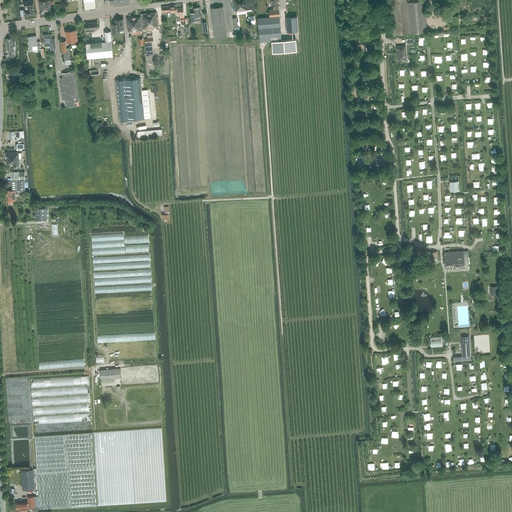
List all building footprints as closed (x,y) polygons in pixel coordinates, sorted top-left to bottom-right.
[(40,14),(52,12),(50,0),(47,0),(38,1),(40,14)] [(247,0),(233,0),(235,11),(239,11),(249,10),(247,0)] [(270,17),(258,18),(258,28),(260,28),(260,37),(281,35),(279,9),(277,9),(277,5),(279,5),(278,0),(267,0),(267,3),(271,2),(271,6),(274,5),(274,9),(269,10),(270,17)] [(406,0),(405,0),(390,0),(391,3),(390,3),(392,33),(393,33),(393,35),(409,34),(427,33),(424,1),(407,2),(406,0)] [(24,16),(35,15),(33,1),(24,2),(25,9),(24,10),(24,16)] [(189,24),(188,18),(186,18),(186,17),(184,18),(184,16),(183,8),(177,8),(177,5),(171,6),(162,7),(163,13),(167,12),(170,12),(170,14),(178,14),(178,16),(180,16),(181,18),(180,18),(181,25),(187,24),(189,24)] [(227,38),(226,30),(223,6),(211,8),(214,32),(215,39),(227,38)] [(194,12),(190,13),(192,21),(194,21),(201,20),(200,16),(201,16),(199,7),(194,8),(194,12)] [(141,14),(143,29),(143,32),(146,31),(145,29),(157,28),(157,27),(159,27),(158,17),(157,17),(156,13),(141,14)] [(288,15),(288,17),(284,17),(285,32),(298,31),(297,16),(291,17),(291,15),(288,15)] [(141,17),(127,18),(128,31),(132,31),(132,32),(142,31),(141,17)] [(123,20),(115,20),(115,23),(111,24),(112,33),(120,32),(120,29),(124,29),(123,20)] [(88,28),(85,28),(85,32),(88,32),(88,31),(94,30),(94,28),(98,28),(97,22),(88,23),(88,28)] [(72,45),(77,44),(76,30),(66,32),(67,42),(71,41),(72,45)] [(113,56),(111,36),(111,31),(104,32),(105,42),(102,42),(91,43),(86,44),(87,59),(113,56)] [(52,34),(43,35),(45,46),(50,45),(51,54),(55,53),(56,47),(55,38),(52,39),(52,34)] [(41,49),(40,43),(37,44),(36,35),(28,37),(29,46),(28,46),(28,51),(33,50),(41,49)] [(15,41),(12,42),(12,38),(6,39),(7,50),(9,50),(10,56),(15,56),(14,49),(13,49),(13,46),(15,46),(15,41)] [(295,39),(271,41),(272,53),(296,51),(295,39)] [(64,53),(65,61),(65,65),(71,64),(71,60),(69,48),(66,49),(66,45),(66,41),(61,41),(62,53),(64,53)] [(406,59),(405,45),(399,46),(399,50),(398,50),(398,60),(406,59)] [(61,82),(60,82),(62,100),(66,99),(67,108),(80,106),(79,98),(75,72),(62,73),(63,78),(60,78),(61,82)] [(120,121),(144,118),(140,78),(116,80),(120,121)] [(24,172),(11,172),(11,180),(24,179),(24,172)] [(12,190),(8,190),(8,203),(13,203),(13,200),(16,200),(16,190),(18,190),(25,190),(24,180),(17,181),(17,180),(11,181),(12,190)] [(451,191),(459,191),(459,181),(450,181),(451,191)] [(46,220),(46,208),(35,208),(36,220),(46,220)] [(463,251),(444,253),(445,265),(454,264),(454,267),(460,266),(460,264),(464,264),(464,256),(463,251)] [(461,337),(462,357),(470,357),(469,336),(461,337)] [(441,337),(430,337),(431,347),(442,346),(441,337)] [(120,368),(100,369),(101,379),(121,377),(120,368)] [(89,373),(63,376),(63,380),(63,383),(72,382),(72,379),(76,379),(76,381),(89,379),(89,373)] [(97,505),(93,432),(64,435),(35,437),(37,472),(36,472),(39,509),(97,505)] [(21,470),(23,490),(35,489),(33,469),(21,470)] [(28,502),(16,502),(16,509),(21,508),(21,511),(26,511),(26,508),(28,508),(35,507),(35,496),(28,497),(28,502)]
